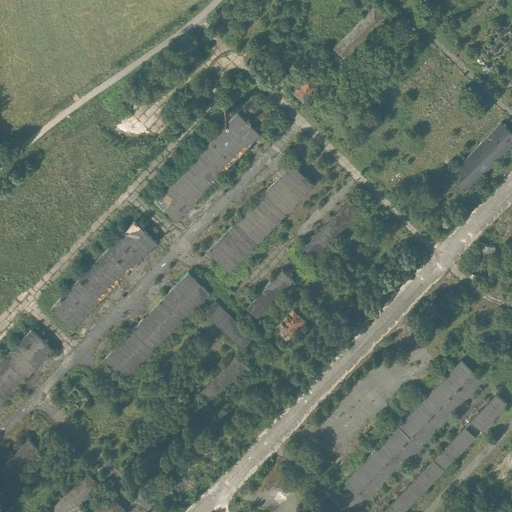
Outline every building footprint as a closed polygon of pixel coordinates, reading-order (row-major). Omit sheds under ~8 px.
[(388,15),(374,1),(324,55),(338,69),(388,15)] [(271,2),(238,33),(250,46),(283,14),(271,2)] [(511,49),(511,22),(475,62),(488,75),(511,49)] [(322,86),(307,71),(291,87),(305,103),(322,86)] [(160,137),(126,106),(9,231),(42,262),(160,137)] [(262,129),(238,107),(155,196),(178,218),(262,129)] [(466,189),(511,141),(511,128),(502,119),(450,173),(466,189)] [(315,181),(291,159),(207,249),(231,271),(315,181)] [(315,255),(364,203),(352,192),(303,244),(315,255)] [(158,237),(135,215),(50,304),(73,326),(158,237)] [(496,243),(475,239),(468,271),(489,276),(496,243)] [(0,298),(18,280),(0,263),(0,298)] [(256,317),(294,277),(283,266),(245,306),(256,317)] [(213,291),(187,267),(103,356),(128,379),(213,291)] [(214,293),(201,306),(242,346),(254,333),(214,293)] [(308,319),(293,304),(270,327),(285,341),(308,319)] [(0,401),(51,346),(28,324),(0,354),(0,401)] [(251,363),(237,350),(198,390),(211,403),(251,363)] [(475,369),(462,357),(343,479),(356,492),(475,369)] [(90,397),(76,384),(65,394),(79,408),(90,397)] [(406,511),(511,405),(497,391),(378,511),(406,511)] [(39,449),(26,437),(0,463),(0,467),(11,478),(39,449)] [(224,455),(211,443),(161,498),(175,510),(224,455)] [(511,475),(511,449),(487,475),(500,488),(511,475)] [(121,511),(125,509),(112,497),(96,511),(85,511),(78,505),(99,483),(85,470),(45,511),(121,511)]
